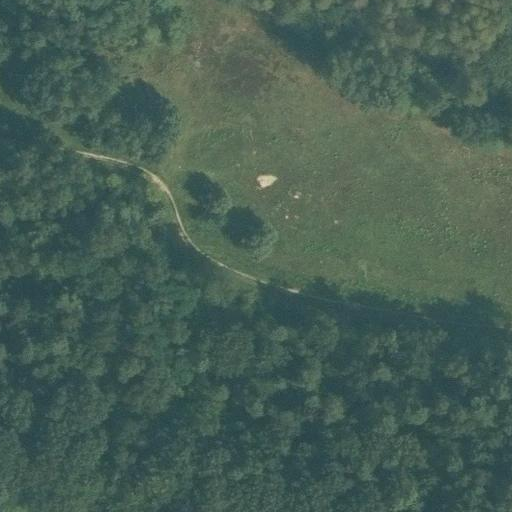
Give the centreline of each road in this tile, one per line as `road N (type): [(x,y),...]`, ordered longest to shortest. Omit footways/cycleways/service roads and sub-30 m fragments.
road 1 (track): [(0,126),(110,152),(163,180),(185,243),(237,276),(322,302),(511,331)]
road 2 (unclassified): [(0,438),(265,511)]
